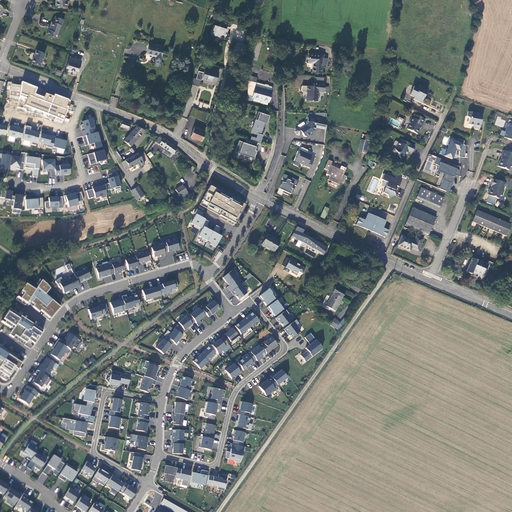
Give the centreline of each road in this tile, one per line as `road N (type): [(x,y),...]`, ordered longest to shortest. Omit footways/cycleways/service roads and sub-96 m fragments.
road 1 (unclassified): [(394,264),(219,511)]
road 2 (residential): [(232,313),(249,299),(279,337),(280,353),(233,395),(215,464),(158,454)]
road 3 (residential): [(0,388),(20,376),(74,300),(180,265),(207,272)]
road 4 (tertiary): [(99,106),(151,126),(259,197)]
road 5 (residential): [(147,484),(93,447),(105,391),(161,400)]
road 6 (unclassified): [(380,257),(447,106)]
road 7 (residential): [(69,128),(83,180),(40,188),(0,177)]
road 8 (tertiary): [(259,197),(380,257)]
